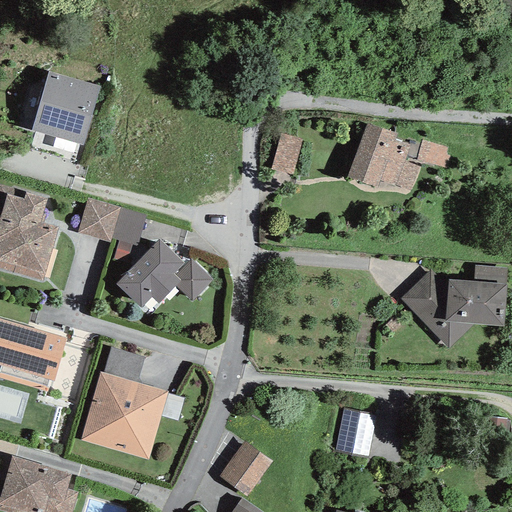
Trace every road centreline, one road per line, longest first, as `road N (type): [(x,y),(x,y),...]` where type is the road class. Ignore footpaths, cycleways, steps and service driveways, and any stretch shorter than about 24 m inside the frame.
road 1 (residential): [(174,511),(230,380),(246,252)]
road 2 (unknown): [(246,252),(129,213)]
